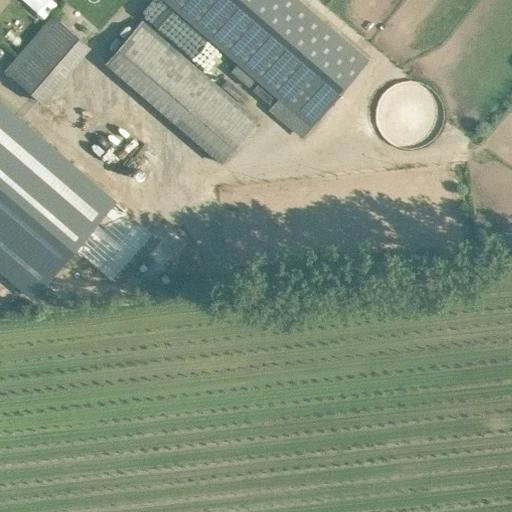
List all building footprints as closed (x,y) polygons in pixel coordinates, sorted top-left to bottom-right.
[(297,0),(165,0),(312,126),(368,61),(297,0)] [(81,13),(70,22),(88,42),(99,32),(81,13)] [(36,102),(87,48),(51,14),(0,68),(36,102)] [(0,103),(0,268),(32,296),(62,262),(70,269),(81,256),(111,281),(152,234),(0,103)] [(80,128),(90,127),(89,103),(79,103),(80,128)]
